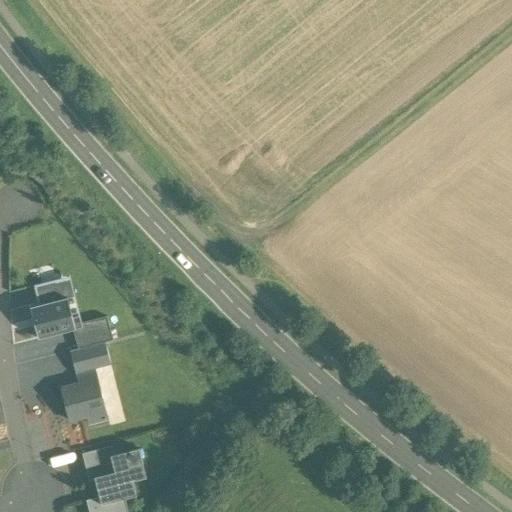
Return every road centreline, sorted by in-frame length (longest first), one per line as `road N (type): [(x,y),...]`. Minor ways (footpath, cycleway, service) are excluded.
road 1 (track): [(511,53),(260,261),(191,192),(35,0)]
road 2 (tertiary): [(70,134),(208,282),(473,511)]
road 3 (residential): [(33,494),(0,295)]
road 4 (tertiary): [(70,134),(0,36)]
